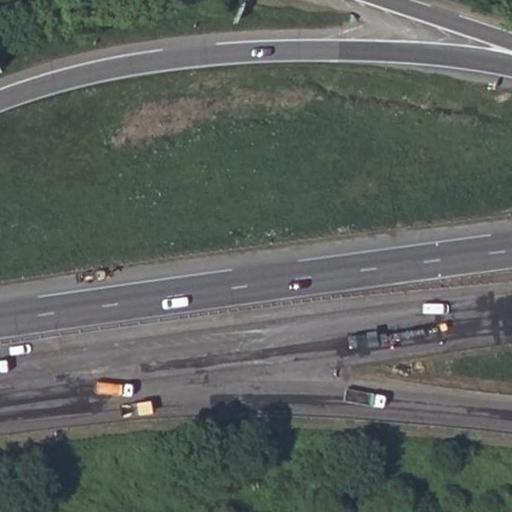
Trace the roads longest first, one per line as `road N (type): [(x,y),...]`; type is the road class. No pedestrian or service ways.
road 1 (trunk): [(511,66),(401,53),(224,57),(73,81),(0,106)]
road 2 (motorway): [(511,250),(0,320)]
road 3 (motorway): [(0,381),(511,312)]
road 4 (trunk): [(0,385),(47,403),(229,392),(511,412)]
road 5 (secondary): [(511,51),(365,0)]
